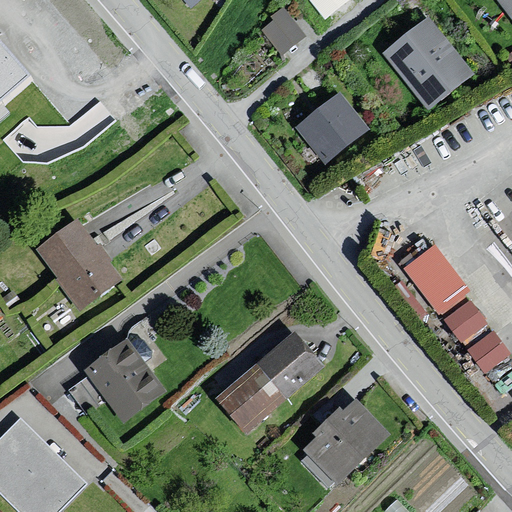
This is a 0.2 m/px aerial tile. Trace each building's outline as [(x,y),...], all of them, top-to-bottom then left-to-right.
[(348,0),(299,0),(321,26),(351,3),(348,0)] [(511,0),(489,0),(511,31),(511,0)] [(275,20),(261,31),(281,58),(308,37),(285,6),(272,16),(275,20)] [(469,78),(424,20),(378,55),(425,116),(469,78)] [(3,105),(34,79),(0,39),(0,121),(10,113),(3,105)] [(336,96),(292,130),(320,169),(364,137),(336,96)] [(81,218),(38,249),(81,309),(124,279),(81,218)] [(469,304),(440,323),(481,384),(510,365),(469,304)] [(322,367),(287,330),(212,401),(242,436),(322,367)] [(124,340),(78,372),(120,424),(164,393),(124,340)] [(296,456),(330,487),(382,435),(350,399),(335,413),(332,410),(305,436),(308,440),(296,456)] [(21,417),(0,438),(0,493),(19,511),(59,511),(88,483),(21,417)]
